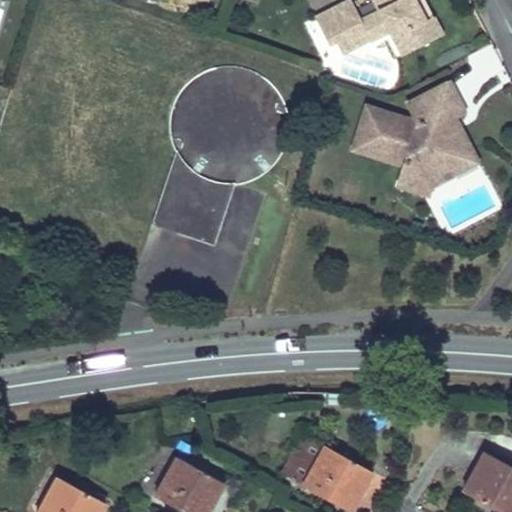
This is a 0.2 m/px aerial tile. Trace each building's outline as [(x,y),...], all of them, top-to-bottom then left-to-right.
[(349,5),(314,22),(327,46),(335,42),(361,29),(369,44),(389,34),(403,58),(435,42),(412,0),(370,0),(377,13),(358,22),(349,5)] [(443,37),(423,0),(412,0),(435,42),(443,37)] [(361,29),(335,42),(342,57),(369,44),(361,29)] [(174,147),(178,153),(153,225),(215,246),(236,184),(241,184),(260,176),(276,163),(286,145),(289,124),(285,104),(274,86),(258,73),(239,67),(218,67),(199,75),(183,88),(173,106),(170,126),(174,147)] [(458,115),(466,111),(451,80),(405,102),(412,117),(366,102),(350,151),(402,168),(396,187),(429,198),(433,186),(438,171),(476,153),(468,136),(454,133),(448,119),(458,115)] [(468,136),(458,115),(448,119),(454,133),(468,136)] [(481,163),(476,153),(438,171),(433,186),(481,163)] [(303,434),(282,473),(345,508),(353,493),(359,495),(373,472),(303,434)] [(484,451),(475,466),(481,469),(489,454),(484,451)] [(475,466),(462,491),(502,511),(511,511),(511,466),(489,454),(481,469),(475,466)] [(175,457),(154,496),(183,511),(200,511),(205,504),(210,506),(223,483),(175,457)] [(57,476),(37,511),(100,511),(105,502),(57,476)] [(353,493),(345,508),(352,511),(359,495),(353,493)]
